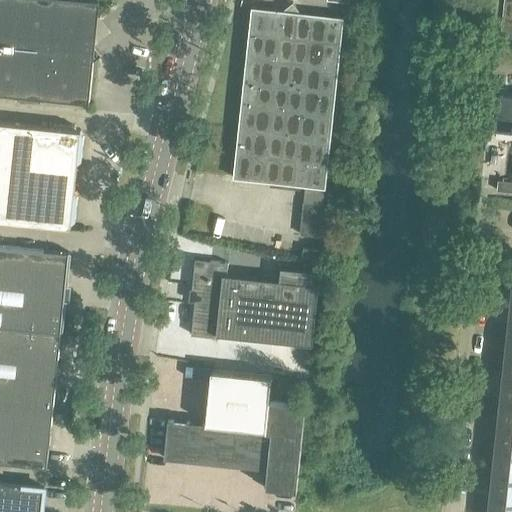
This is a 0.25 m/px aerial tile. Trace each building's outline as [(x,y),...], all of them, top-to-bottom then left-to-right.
[(0,0),(0,96),(89,106),(93,61),(101,55),(95,47),(100,3),(66,0),(0,0)] [(511,20),(511,3),(505,3),(503,19),(511,20)] [(252,8),(243,93),(335,103),(344,18),(252,8)] [(511,26),(503,26),(501,38),(511,39),(511,26)] [(335,103),(243,93),(234,179),(325,189),(335,103)] [(511,130),(511,97),(499,96),(495,129),(511,130)] [(47,127),(0,122),(0,221),(70,229),(70,226),(75,223),(77,198),(70,189),(72,169),(81,161),(84,137),(81,133),(81,131),(78,131),(75,126),(51,124),(47,127)] [(498,192),(511,193),(511,183),(499,182),(498,192)] [(304,202),(301,235),(322,237),(325,204),(304,202)] [(0,463),(48,468),(61,329),(68,268),(43,265),(44,251),(0,246),(0,463)] [(318,252),(304,249),(301,259),(316,262),(318,252)] [(43,265),(68,268),(69,254),(44,251),(43,265)] [(229,263),(195,260),(192,291),(196,291),(192,335),(219,338),(219,335),(313,345),(319,284),(310,284),(312,269),(288,267),(286,281),(227,275),(229,263)] [(503,383),(511,383),(511,359),(506,359),(503,383)] [(207,425),(168,421),(164,459),(268,470),(266,488),(297,492),(306,405),(270,401),(272,377),(213,371),(207,425)] [(511,383),(503,383),(501,407),(511,408),(511,383)] [(498,431),(511,432),(511,408),(501,407),(498,431)] [(511,432),(498,431),(496,455),(511,456),(511,432)] [(511,456),(496,455),(493,479),(511,480),(511,456)] [(511,480),(493,479),(491,503),(511,504),(511,480)] [(0,483),(0,511),(43,511),(46,489),(0,483)] [(511,511),(511,504),(491,503),(489,511),(511,511)]
